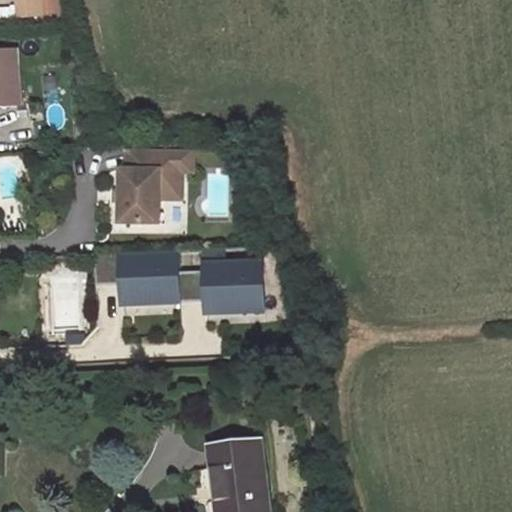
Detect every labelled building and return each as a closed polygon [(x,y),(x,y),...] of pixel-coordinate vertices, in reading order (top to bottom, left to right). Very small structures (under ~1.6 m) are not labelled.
[(39,0),(15,0),(17,17),(41,15),(39,0)] [(16,52),(0,52),(0,108),(20,107),(16,52)] [(160,198),(161,171),(161,170),(181,171),(192,171),(193,149),(129,150),(128,170),(121,170),(120,222),(159,223),(160,198)] [(181,171),(161,170),(161,171),(160,198),(181,198),(181,171)] [(177,255),(120,259),(123,308),(180,305),(177,255)] [(99,281),(121,280),(120,256),(98,257),(99,281)] [(261,264),(205,267),(207,317),(264,314),(261,264)] [(267,511),(260,442),(209,447),(216,511),(267,511)]
